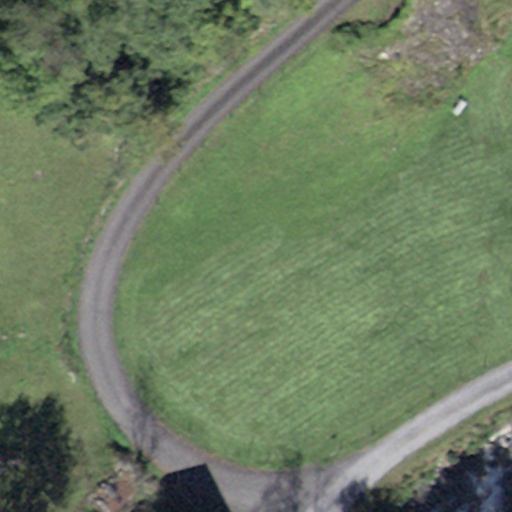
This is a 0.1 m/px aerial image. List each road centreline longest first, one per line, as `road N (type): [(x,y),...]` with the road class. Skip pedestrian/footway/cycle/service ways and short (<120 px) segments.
road 1 (unclassified): [(240,511),(140,431),(107,389),(93,316),(98,283),(110,243),(182,137),(329,0)]
road 2 (unclassified): [(323,511),(417,432),(511,378)]
